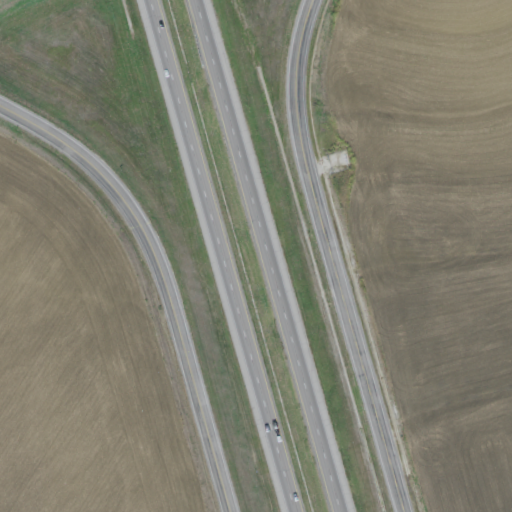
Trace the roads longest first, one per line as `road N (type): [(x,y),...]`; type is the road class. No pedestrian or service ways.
road 1 (motorway): [(151,0),(296,511)]
road 2 (motorway): [(340,511),(195,0)]
road 3 (tertiary): [(409,511),(309,162),(301,81),(320,0)]
road 4 (tertiary): [(235,511),(170,274),(130,200),(63,137),(0,101)]
